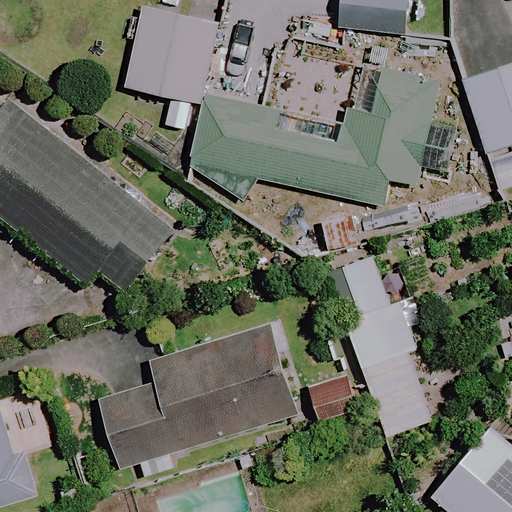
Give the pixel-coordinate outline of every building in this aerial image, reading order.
[(416,33),(417,0),(349,0),(348,29),(416,33)] [(133,87),(171,96),(164,127),(187,132),(194,101),(207,104),(225,23),(151,6),(133,87)] [(390,66),(375,107),(350,126),(210,97),(195,167),(251,203),(260,179),(390,206),(396,177),(428,184),(453,87),(390,66)] [(511,146),(511,69),(470,82),(492,153),(511,146)] [(179,229),(0,93),(0,214),(90,283),(98,271),(129,295),(179,229)] [(394,307),(378,257),(344,268),(361,319),(351,323),(391,437),(439,420),(416,356),(426,352),(408,303),(394,307)] [(303,415),(276,329),(156,365),(161,382),(105,399),(127,469),(303,415)] [(368,412),(358,376),(315,388),(326,424),(368,412)] [(0,507),(37,496),(4,392),(0,393),(0,507)] [(511,511),(511,444),(496,430),(437,496),(455,511),(511,511)]
